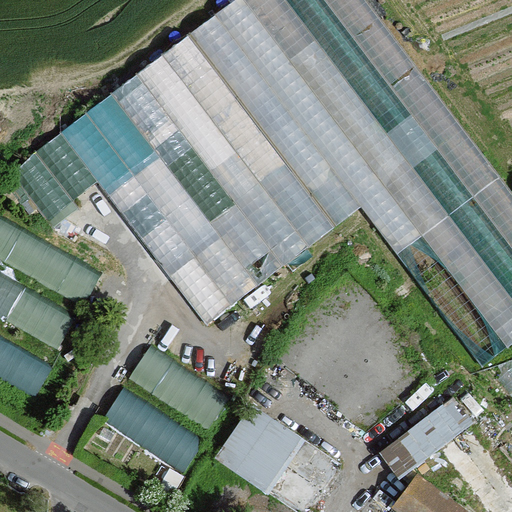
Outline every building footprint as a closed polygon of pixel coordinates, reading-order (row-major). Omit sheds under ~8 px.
[(105,181),(209,320),(367,204),(401,250),(427,231),(510,343),(511,341),(511,234),(489,252),(475,234),(497,217),(487,203),(510,186),(457,114),(450,120),(440,106),(423,119),(408,98),(430,82),(368,0),(233,0),(13,163),(54,219),(105,181)] [(0,250),(89,300),(106,270),(0,211),(0,250)] [(0,308),(64,343),(81,313),(0,269),(0,308)] [(0,330),(0,368),(42,390),(57,360),(0,330)] [(154,343),(133,375),(214,426),(234,394),(154,343)] [(106,417),(188,469),(208,439),(126,387),(106,417)] [(383,441),(401,470),(477,422),(458,393),(383,441)] [(220,457),(274,488),(307,431),(252,400),(220,457)] [(475,511),(427,476),(401,511),(402,511),(475,511)]
